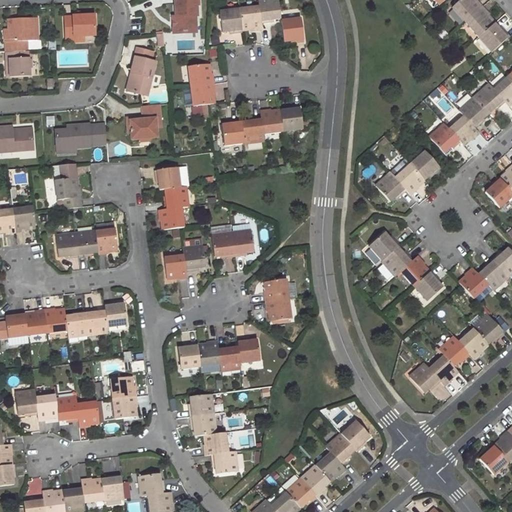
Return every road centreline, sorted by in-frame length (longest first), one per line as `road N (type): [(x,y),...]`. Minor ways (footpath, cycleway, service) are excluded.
road 1 (residential): [(339,89),(324,244),(332,307),(372,398),(411,444)]
road 2 (residential): [(0,106),(91,97),(120,23),(115,0)]
road 3 (residential): [(511,350),(411,444)]
road 4 (residential): [(25,261),(33,278),(55,284),(142,275)]
road 5 (residential): [(453,188),(471,217),(465,243),(457,248),(438,239),(430,223),(435,205)]
road 6 (residential): [(102,174),(125,182),(132,195),(142,275)]
